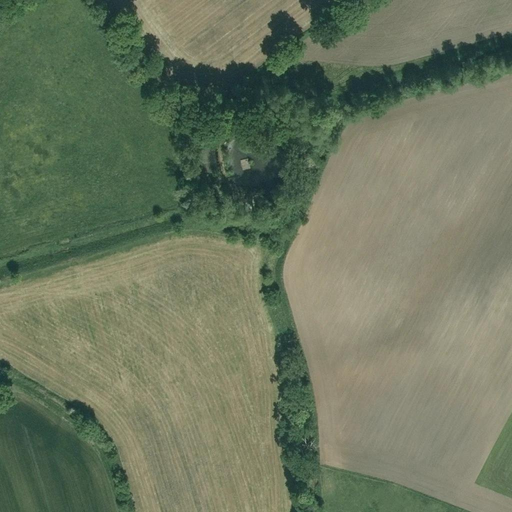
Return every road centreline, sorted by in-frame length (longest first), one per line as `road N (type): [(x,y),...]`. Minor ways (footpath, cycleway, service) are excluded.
road 1 (track): [(108,0),(162,80),(287,133),(312,161)]
road 2 (track): [(0,363),(75,419),(107,460),(122,511)]
